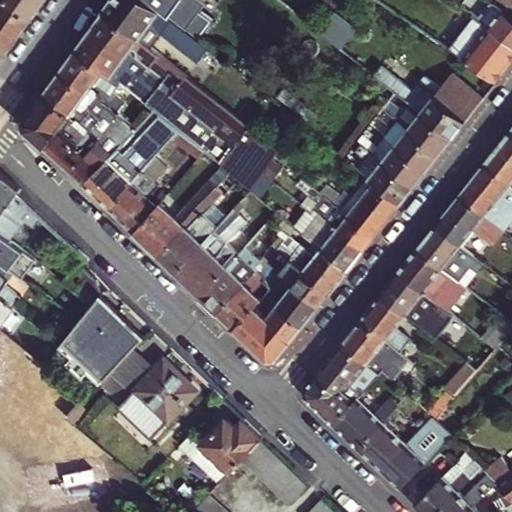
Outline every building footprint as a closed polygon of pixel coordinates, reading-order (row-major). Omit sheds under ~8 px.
[(33,9),(21,0),(0,0),(0,12),(19,27),(33,9)] [(21,0),(33,9),(38,0),(21,0)] [(151,0),(113,0),(107,10),(141,36),(154,20),(157,23),(159,30),(215,74),(227,59),(188,28),(151,0)] [(151,0),(188,28),(201,12),(188,2),(189,0),(151,0)] [(465,6),(476,14),(511,39),(511,14),(506,11),(500,6),(494,2),(491,0),(487,6),(489,8),(486,12),(469,1),(465,6)] [(338,9),(321,29),(343,46),(359,26),(338,9)] [(253,184),(283,146),(141,36),(107,10),(79,48),(113,74),(131,51),(134,47),(138,50),(137,56),(169,81),(151,104),(157,109),(164,114),(182,129),(209,149),(223,160),(232,167),(242,175),(249,181),(253,184)] [(449,25),(441,36),(499,80),(511,63),(511,39),(476,14),(469,22),(451,10),(443,20),(449,25)] [(19,27),(0,12),(0,41),(5,46),(19,27)] [(79,48),(63,70),(90,90),(94,85),(102,90),(110,97),(106,102),(111,105),(125,116),(130,109),(125,104),(127,100),(115,90),(122,81),(113,74),(79,48)] [(418,105),(424,110),(456,134),(486,96),(452,69),(435,90),(422,79),(414,88),(384,64),(377,73),(418,105)] [(46,92),(73,113),(78,107),(85,112),(89,108),(100,97),(106,102),(110,97),(102,90),(94,85),(90,90),(63,70),(46,92)] [(73,113),(46,92),(26,119),(28,127),(85,183),(139,127),(125,116),(111,105),(101,117),(89,108),(85,112),(78,107),(73,113)] [(396,114),(401,109),(391,101),(387,107),(396,114)] [(409,115),(406,113),(402,118),(411,126),(424,110),(418,105),(409,115)] [(85,183),(111,208),(145,171),(126,153),(164,114),(157,109),(139,127),(85,183)] [(401,109),(396,114),(401,118),(402,118),(406,113),(401,109)] [(456,134),(424,110),(411,126),(443,152),(456,134)] [(388,134),(398,143),(430,168),(443,152),(411,126),(402,118),(401,118),(388,134)] [(373,123),(370,128),(378,134),(382,129),(373,123)] [(485,160),(511,181),(511,128),(510,128),(485,160)] [(202,157),(209,149),(182,129),(175,137),(202,157)] [(365,134),(361,138),(370,145),(376,150),(379,145),(365,134)] [(388,134),(379,145),(376,150),(386,158),(398,143),(388,134)] [(370,145),(361,138),(357,143),(365,150),(370,145)] [(430,168),(398,143),(386,158),(417,183),(430,168)] [(367,161),(353,149),(348,155),(363,167),(367,161)] [(376,150),(367,161),(363,167),(373,175),(386,158),(376,150)] [(158,155),(147,168),(158,179),(170,166),(158,155)] [(417,183),(386,158),(373,175),(404,200),(417,183)] [(136,233),(159,254),(185,225),(188,227),(204,210),(214,199),(219,193),(214,189),(232,167),(223,160),(175,218),(161,206),(136,233)] [(511,181),(485,160),(460,191),(506,228),(511,220),(511,181)] [(214,189),(219,193),(222,189),(226,193),(242,175),(232,167),(214,189)] [(0,168),(0,229),(11,237),(26,216),(30,219),(35,212),(14,192),(19,186),(0,168)] [(136,233),(161,206),(172,193),(168,189),(157,201),(152,196),(163,184),(158,179),(147,168),(145,171),(111,208),(136,233)] [(373,175),(353,200),(346,209),(378,234),(404,200),(373,175)] [(253,184),(249,181),(243,188),(247,191),(253,184)] [(329,181),(322,190),(337,201),(344,193),(329,181)] [(346,208),(337,201),(322,190),(319,187),(305,204),(311,209),(315,213),(318,209),(367,247),(378,234),(346,209),(346,208)] [(460,191),(436,222),(462,242),(475,228),(493,243),(506,228),(460,191)] [(353,200),(344,193),(337,201),(346,208),(346,209),(353,200)] [(204,210),(220,224),(229,212),(214,199),(204,210)] [(315,213),(311,209),(297,225),(297,226),(318,242),(326,248),(351,268),(367,247),(318,209),(315,213)] [(214,231),(220,224),(204,210),(188,227),(185,225),(159,254),(177,273),(214,231)] [(278,210),(268,222),(276,229),(281,224),(286,218),(278,210)] [(297,225),(286,218),(281,224),(292,233),(297,226),(297,225)] [(462,242),(436,222),(417,246),(468,287),(488,262),(462,242)] [(276,229),(286,237),(293,243),(297,237),(292,233),(281,224),(276,229)] [(11,237),(0,229),(0,258),(15,269),(24,277),(38,257),(11,237)] [(177,273),(192,286),(230,245),(228,243),(214,231),(177,273)] [(307,272),(332,292),(351,268),(326,248),(321,255),(312,249),(297,237),(293,243),(286,237),(283,242),(281,244),(288,251),(292,247),(299,253),(296,256),(310,268),(307,272)] [(318,242),(312,249),(321,255),(326,248),(318,242)] [(230,245),(192,286),(203,297),(240,254),(230,245)] [(240,254),(255,268),(262,258),(257,255),(247,246),(240,254)] [(399,269),(425,290),(435,299),(451,312),(470,289),(468,287),(417,246),(399,269)] [(292,247),(288,251),(296,256),(299,253),(292,247)] [(257,255),(262,258),(266,252),(262,249),(257,255)] [(240,254),(203,297),(218,313),(247,284),(245,281),(255,268),(240,254)] [(298,280),(297,282),(306,290),(303,296),(319,309),(332,292),(307,272),(310,268),(296,256),(285,270),(298,280)] [(0,258),(0,293),(13,305),(17,300),(12,296),(16,291),(5,281),(15,269),(0,258)] [(79,263),(67,279),(68,280),(82,265),(79,263)] [(82,265),(68,280),(96,301),(101,295),(96,279),(82,265)] [(234,328),(254,308),(263,299),(254,290),(266,279),(255,268),(245,281),(247,284),(218,313),(234,328)] [(419,297),(425,290),(399,269),(381,292),(407,312),(419,322),(431,307),(430,305),(419,297)] [(306,290),(297,282),(289,291),(280,303),(306,325),(319,309),(303,296),(306,290)] [(435,299),(425,290),(419,297),(430,305),(435,299)] [(397,325),(407,312),(381,292),(360,318),(409,356),(419,342),(397,325)] [(0,293),(0,312),(3,316),(13,305),(0,293)] [(117,310),(101,295),(96,301),(81,320),(60,346),(72,357),(67,362),(82,376),(87,371),(99,381),(102,378),(109,370),(132,346),(139,338),(113,314),(117,310)] [(278,360),(306,325),(280,303),(268,317),(254,308),(234,328),(268,360),(278,360)] [(117,310),(113,314),(139,338),(143,334),(117,310)] [(475,317),(468,325),(498,350),(510,336),(502,330),(497,335),(475,317)] [(409,356),(360,318),(342,342),(379,371),(384,365),(402,381),(417,362),(409,356)] [(45,365),(49,360),(21,336),(17,341),(45,365)] [(342,342),(316,374),(337,391),(348,379),(357,386),(361,382),(366,386),(379,371),(342,342)] [(155,368),(132,346),(109,370),(133,392),(125,400),(124,401),(157,433),(175,415),(179,419),(189,409),(185,405),(199,390),(165,358),(155,368)] [(484,350),(472,364),(481,371),(492,357),(484,350)] [(102,378),(125,400),(133,392),(109,370),(102,378)] [(337,391),(316,374),(307,386),(307,396),(336,424),(360,394),(366,386),(361,382),(357,386),(348,379),(337,391)] [(443,416),(460,396),(450,388),(433,408),(435,410),(437,412),(443,416)] [(379,411),(360,394),(336,424),(360,448),(387,419),(404,402),(396,394),(379,411)] [(82,415),(74,409),(68,416),(75,423),(82,415)] [(408,439),(387,419),(360,448),(385,472),(406,449),(412,442),(437,412),(435,410),(408,439)] [(385,472),(400,486),(421,464),(457,429),(443,416),(437,412),(412,442),(406,449),(385,472)] [(263,437),(244,419),(237,427),(227,417),(203,443),(231,470),(244,457),(261,438),(263,437)] [(253,465),(270,447),(261,438),(244,457),(253,465)] [(231,470),(203,443),(196,450),(224,477),(231,470)] [(280,456),(270,447),(253,465),(263,474),(280,456)] [(471,447),(417,504),(425,511),(435,511),(478,469),(481,471),(488,464),(471,447)] [(493,468),(503,457),(498,453),(488,464),(493,468)] [(272,482),(289,465),(280,456),(263,474),(272,482)] [(511,465),(503,457),(493,468),(496,470),(500,475),(511,485),(511,465)] [(478,469),(435,511),(463,511),(474,502),(496,480),(492,475),(496,470),(493,468),(488,464),(481,471),(478,469)] [(298,473),(289,465),(272,482),(281,491),(298,473)] [(492,475),(496,480),(500,475),(496,470),(492,475)] [(298,473),(281,491),(291,501),(308,483),(298,473)] [(498,511),(504,501),(511,497),(511,485),(493,496),(484,511),(474,502),(463,511),(498,511)] [(158,511),(167,501),(153,489),(143,500),(157,511),(158,511)] [(211,511),(220,503),(209,493),(190,511),(211,511)] [(307,511),(326,511),(332,506),(322,497),(307,511)] [(511,511),(511,510),(504,501),(498,511),(511,511)] [(228,511),(230,511),(220,503),(211,511),(228,511)]
